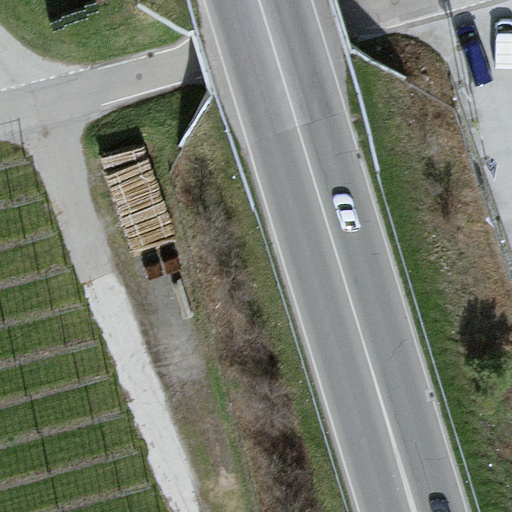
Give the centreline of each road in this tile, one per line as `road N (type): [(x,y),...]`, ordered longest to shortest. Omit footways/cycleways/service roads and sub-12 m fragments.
road 1 (secondary): [(410,511),(255,0)]
road 2 (track): [(48,95),(179,511)]
road 3 (tertiary): [(399,0),(0,108)]
